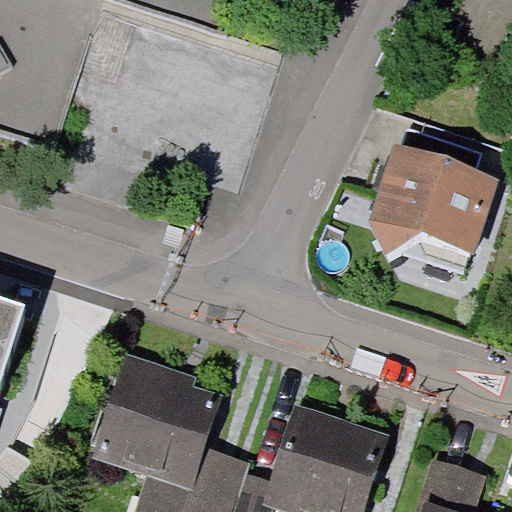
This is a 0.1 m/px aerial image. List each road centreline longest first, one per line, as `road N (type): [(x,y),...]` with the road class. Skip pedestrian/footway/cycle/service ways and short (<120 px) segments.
road 1 (residential): [(288,327),(436,0)]
road 2 (residential): [(0,231),(288,327)]
road 3 (residential): [(288,327),(511,402)]
